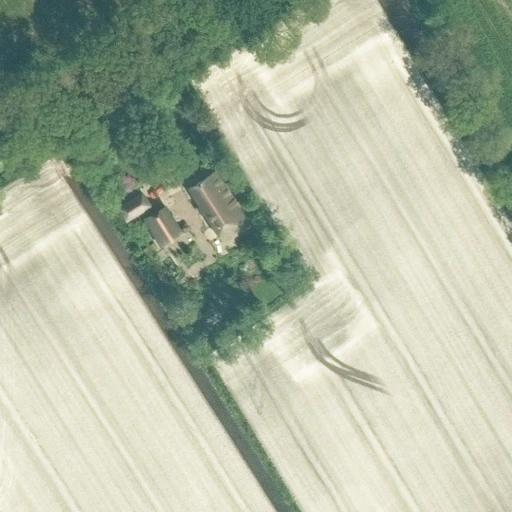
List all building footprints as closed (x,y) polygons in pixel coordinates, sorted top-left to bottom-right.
[(214,170),(189,186),(225,242),(250,226),(214,170)] [(179,227),(194,219),(179,189),(164,197),(179,227)] [(114,207),(123,222),(149,206),(140,191),(114,207)] [(163,204),(141,218),(159,247),(182,233),(163,204)] [(219,317),(212,306),(198,315),(205,326),(219,317)]
